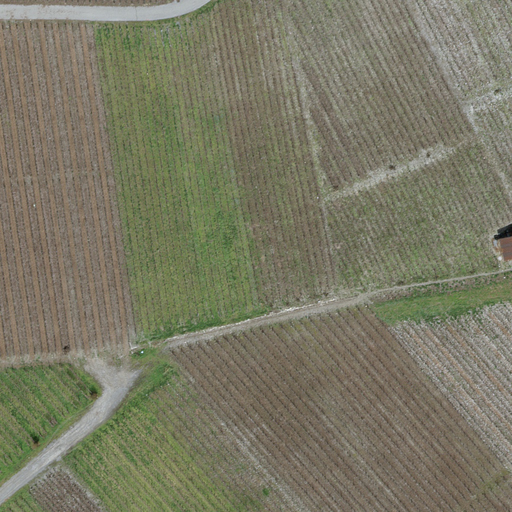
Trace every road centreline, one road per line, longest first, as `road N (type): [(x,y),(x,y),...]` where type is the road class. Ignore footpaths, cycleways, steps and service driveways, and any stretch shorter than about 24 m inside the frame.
road 1 (track): [(0,503),(163,354),(511,274)]
road 2 (track): [(0,13),(168,13),(198,0)]
